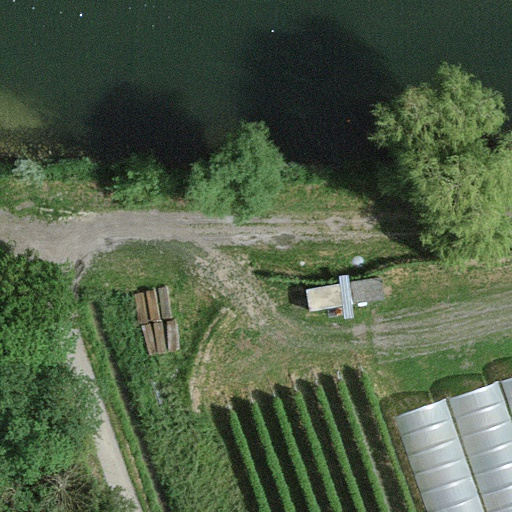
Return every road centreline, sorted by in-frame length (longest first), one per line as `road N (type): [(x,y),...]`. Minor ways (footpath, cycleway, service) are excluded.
road 1 (track): [(511,215),(379,228),(21,219)]
road 2 (track): [(129,511),(21,219)]
